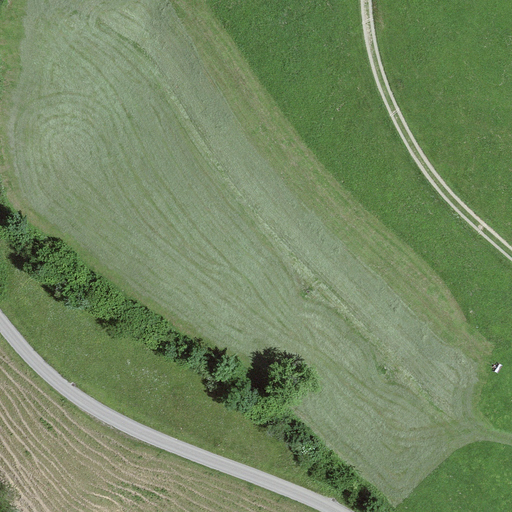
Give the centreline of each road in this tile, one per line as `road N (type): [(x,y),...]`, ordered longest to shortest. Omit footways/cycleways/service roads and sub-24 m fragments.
road 1 (unclassified): [(337,511),(104,414),(45,372),(0,321)]
road 2 (track): [(367,0),(374,59),(401,127),(457,206),(511,255)]
